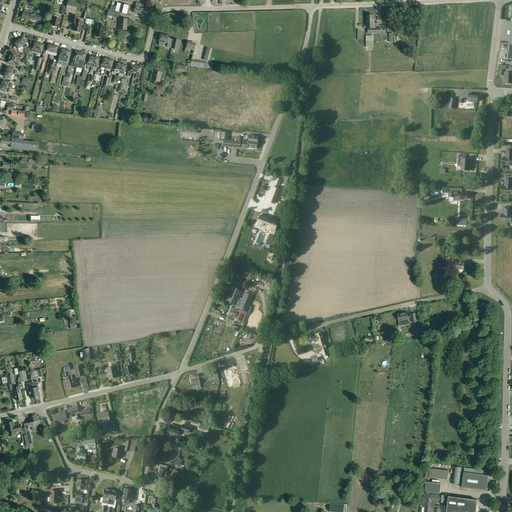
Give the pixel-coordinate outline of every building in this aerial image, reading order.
[(67,0),(65,10),(75,12),(77,3),(67,0)] [(110,6),(109,10),(119,12),(127,15),(129,7),(130,6),(121,4),(116,3),(115,8),(110,6)] [(135,7),(133,12),(136,13),(138,14),(146,16),(148,10),(140,8),(141,4),(136,3),(135,7)] [(35,15),(34,15),(28,13),(28,11),(25,9),(24,12),(23,12),(21,18),(25,20),(29,22),(29,21),(32,22),(32,21),(33,21),(34,19),(40,21),(41,16),(35,14),(35,15)] [(108,10),(107,15),(117,18),(119,13),(119,12),(109,10),(108,10)] [(55,26),(58,27),(59,23),(60,19),(59,19),(60,16),(54,15),(53,18),(51,25),(52,25),(52,26),(54,27),(55,26)] [(75,24),(73,31),(74,31),(74,32),(76,32),(77,32),(79,32),(81,25),(83,25),(83,22),(81,22),(77,21),(78,17),(73,15),(71,23),(75,24)] [(366,25),(364,25),(364,28),(366,28),(367,28),(368,33),(380,33),(380,28),(376,28),(376,23),(375,23),(374,19),(373,19),(373,15),(367,16),(367,19),(366,20),(366,25)] [(120,19),(119,22),(119,29),(126,30),(127,19),(120,19)] [(95,28),(97,29),(96,36),(97,37),(98,38),(99,38),(100,37),(102,38),(104,30),(103,30),(104,27),(96,25),(95,28)] [(173,40),(168,39),(169,36),(160,34),(159,41),(160,41),(159,44),(159,45),(160,46),(161,46),(162,46),(163,46),(163,45),(164,42),(168,43),(172,44),(171,48),(176,49),(178,40),(173,39),(173,40)] [(22,37),(17,41),(23,49),(28,46),(26,43),(22,37)] [(19,52),(23,49),(17,41),(13,44),(17,50),(18,49),(19,52)] [(194,51),(196,43),(187,41),(185,49),(194,51)] [(58,59),(57,63),(62,64),(63,60),(64,56),(66,50),(61,48),(58,56),(59,56),(58,59)] [(62,64),(62,65),(67,67),(69,59),(71,51),(66,50),(64,56),(63,60),(62,64)] [(72,58),(72,61),(71,62),(75,63),(76,59),(78,60),(79,56),(80,52),(74,51),(72,58)] [(10,52),(8,57),(16,60),(16,57),(21,59),(22,56),(17,54),(10,52)] [(83,65),(83,64),(84,61),(86,53),(80,52),(79,56),(78,60),(77,64),(80,64),(83,65)] [(16,60),(8,57),(6,63),(14,65),(18,67),(19,63),(15,62),(16,60)] [(128,72),(127,74),(127,76),(130,77),(131,73),(134,73),(136,66),(130,64),(128,72)] [(7,66),(5,71),(15,75),(16,70),(14,69),(7,66)] [(15,75),(5,71),(3,77),(10,79),(13,80),(15,75)] [(154,81),(159,82),(159,81),(161,81),(163,73),(161,73),(161,72),(154,71),(153,71),(152,71),(150,81),(150,82),(150,83),(151,83),(152,83),(153,83),(154,82),(154,81)] [(27,87),(29,80),(23,78),(21,85),(27,87)] [(2,80),(0,85),(10,88),(12,83),(9,82),(2,80)] [(10,88),(0,85),(0,90),(6,92),(8,93),(10,88)] [(469,94),(468,101),(470,102),(471,102),(473,103),(473,102),(477,103),(478,95),(469,94)] [(10,148),(19,149),(19,153),(35,154),(37,141),(18,140),(17,140),(1,138),(0,144),(11,145),(10,148)] [(511,165),(511,150),(506,150),(506,158),(503,158),(502,165),(511,165)] [(458,155),(458,159),(462,159),(461,167),(461,170),(469,171),(469,167),(470,167),(470,166),(471,164),(471,163),(470,163),(470,159),(466,159),(465,159),(466,155),(458,155)] [(288,185),(290,181),(292,176),(286,174),(285,179),(283,183),(288,185)] [(502,187),(501,194),(511,194),(511,186),(511,187),(511,180),(511,177),(506,177),(506,179),(505,179),(505,187),(502,187)] [(273,187),(267,201),(274,204),(277,194),(274,193),(275,188),(273,187)] [(442,192),(448,193),(448,197),(454,197),(453,200),(461,200),(461,199),(467,199),(468,199),(469,198),(469,196),(468,196),(468,193),(462,193),(462,189),(444,188),(442,187),(442,192)] [(511,223),(511,215),(510,215),(511,208),(504,207),(504,215),(501,215),(500,222),(511,223)] [(267,221),(267,218),(260,216),(259,218),(257,225),(262,227),(263,226),(263,224),(268,226),(268,229),(273,231),(275,226),(277,222),(272,220),(271,220),(271,221),(270,220),(269,222),(267,221)] [(265,244),(270,246),(270,245),(271,246),(273,240),(272,240),(272,239),(273,237),(272,236),(271,239),(268,238),(265,244)] [(463,270),(463,269),(463,263),(455,263),(452,262),(452,266),(455,266),(455,269),(459,269),(459,270),(459,271),(460,271),(461,271),(462,271),(463,270)] [(238,298),(240,295),(241,291),(231,287),(228,294),(238,298)] [(240,303),(249,306),(253,296),(255,291),(247,287),(245,291),(244,293),(240,303)] [(235,306),(238,298),(228,294),(225,302),(235,306)] [(397,314),(398,316),(396,316),(396,317),(396,319),(397,320),(398,320),(399,321),(405,320),(405,321),(409,321),(407,312),(397,314)] [(312,336),(310,336),(312,341),(315,343),(318,342),(319,345),(314,347),(316,353),(321,351),(322,357),(328,355),(326,349),(324,344),(322,340),(323,340),(321,333),(312,336)] [(115,371),(118,370),(117,363),(111,364),(112,367),(107,369),(108,374),(107,374),(108,377),(109,378),(109,379),(116,377),(115,371)] [(74,367),(76,378),(83,376),(80,365),(74,367)] [(198,375),(190,376),(191,385),(199,384),(198,375)] [(66,382),(62,383),(64,389),(67,389),(74,387),(74,386),(76,385),(75,380),(73,380),(72,376),(69,377),(66,377),(67,382),(66,382)] [(37,381),(33,382),(32,379),(29,379),(30,383),(32,382),(32,385),(35,397),(39,396),(37,388),(38,388),(37,381)] [(30,382),(26,383),(27,386),(28,390),(29,390),(30,398),(35,397),(32,385),(32,382),(30,383),(30,382)] [(22,399),(19,387),(13,389),(16,401),(17,400),(18,401),(20,400),(22,399)] [(56,423),(60,422),(61,423),(62,424),(64,424),(64,422),(64,420),(67,419),(72,418),(71,415),(76,413),(75,408),(65,412),(54,415),(56,423)] [(107,412),(96,415),(99,424),(109,421),(107,412)] [(31,417),(26,424),(30,426),(33,428),(33,429),(33,432),(34,432),(37,432),(38,430),(38,428),(37,427),(40,423),(38,422),(38,421),(39,419),(34,416),(33,418),(32,418),(31,417)] [(6,423),(5,423),(8,436),(16,435),(16,433),(21,431),(20,424),(14,425),(13,422),(9,423),(9,422),(5,422),(6,423)] [(209,426),(199,423),(197,430),(207,433),(209,426)] [(190,427),(182,425),(181,428),(177,426),(177,427),(169,425),(167,432),(170,433),(170,434),(174,436),(174,435),(177,436),(178,432),(180,433),(181,431),(188,433),(190,427)] [(95,439),(83,441),(85,449),(88,449),(88,448),(92,447),(93,448),(96,448),(95,439)] [(124,451),(128,452),(131,452),(133,442),(135,442),(136,440),(127,440),(126,441),(127,441),(124,451)] [(177,442),(174,448),(180,450),(182,444),(177,442)] [(114,448),(112,457),(119,459),(120,455),(121,455),(122,453),(122,451),(123,451),(124,448),(120,447),(119,449),(114,448)] [(76,458),(84,460),(85,454),(81,453),(82,449),(77,448),(76,451),(78,452),(76,458)] [(169,468),(165,466),(160,465),(158,471),(159,472),(157,477),(158,477),(158,478),(160,479),(160,478),(163,479),(164,476),(165,476),(169,468)] [(454,468),(451,484),(459,485),(461,469),(461,467),(453,466),(452,468),(454,468)] [(464,468),(463,472),(461,488),(487,491),(489,476),(483,475),(483,470),(464,468)] [(430,469),(429,478),(448,480),(449,471),(430,469)] [(172,475),(169,482),(170,482),(170,483),(171,484),(172,484),(174,485),(177,478),(177,477),(178,475),(179,473),(174,471),(174,470),(171,475),(172,475)] [(76,488),(86,489),(87,481),(77,480),(76,488)] [(425,482),(424,492),(440,494),(441,484),(425,482)] [(102,503),(108,504),(110,491),(108,490),(107,490),(105,489),(104,489),(103,494),(102,497),(103,497),(103,498),(102,503)] [(123,493),(121,502),(120,504),(128,506),(129,500),(131,501),(132,495),(130,495),(131,490),(125,489),(124,493),(123,493)] [(49,496),(50,497),(49,503),(58,503),(58,491),(50,490),(50,493),(49,494),(49,496)] [(113,491),(110,491),(108,504),(107,507),(111,508),(114,509),(115,506),(113,505),(114,500),(115,500),(115,499),(116,497),(115,496),(116,492),(115,491),(113,491)] [(424,493),(423,505),(423,507),(425,507),(424,511),(439,511),(440,506),(435,506),(435,501),(438,502),(444,503),(447,503),(446,511),(475,511),(477,500),(467,499),(449,497),(449,496),(434,495),(425,494),(424,493)] [(152,498),(151,506),(149,506),(148,511),(160,511),(161,510),(157,509),(157,508),(159,499),(152,498)] [(343,511),(344,504),(330,503),(329,511),(339,511),(343,511)]
